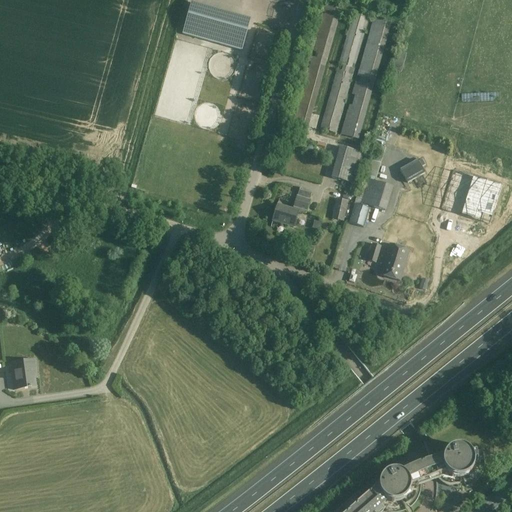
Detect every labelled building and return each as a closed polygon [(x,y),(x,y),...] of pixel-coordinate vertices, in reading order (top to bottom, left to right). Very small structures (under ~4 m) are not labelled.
[(192,3),(184,35),(246,50),(254,18),(192,3)] [(344,12),(321,6),(288,129),(312,135),(344,12)] [(368,21),(353,17),(320,135),(335,139),(368,21)] [(394,27),(375,22),(342,143),(361,148),(394,27)] [(385,148),(372,144),(354,202),(385,211),(393,187),(375,182),(385,148)] [(364,153),(339,146),(331,177),(355,184),(364,153)] [(425,165),(422,160),(419,162),(417,160),(400,170),(408,183),(425,173),(422,167),(425,165)] [(305,172),(308,165),(299,161),(296,169),(305,172)] [(453,171),(441,209),(489,224),(501,186),(453,171)] [(310,194),(298,191),(295,205),(293,210),(277,205),(273,221),(293,227),(298,212),(305,214),(306,208),(310,194)] [(348,202),(337,200),(332,218),(343,221),(348,202)] [(368,209),(354,205),(348,224),(363,228),(368,209)] [(380,248),(372,245),(367,261),(375,264),(380,248)] [(408,251),(389,245),(380,275),(399,281),(408,251)] [(429,281),(422,278),(419,288),(425,290),(429,281)] [(36,370),(35,361),(9,364),(13,391),(36,388),(34,370),(36,370)] [(483,455),(482,450),(470,450),(467,449),(465,447),(463,446),(460,446),(457,446),(455,446),(452,447),(450,448),(447,449),(445,451),(444,454),(443,456),(401,472),(399,471),(396,470),(393,470),(391,471),(388,471),(386,473),(384,474),(382,476),(380,478),(379,481),(378,483),(378,486),(370,493),(381,506),(386,511),(387,511),(401,511),(402,511),(405,511),(405,507),(407,505),(410,508),(413,505),(416,502),(418,498),(419,495),(420,491),(421,486),(420,482),(436,476),(438,480),(441,482),(445,485),(448,487),(452,488),(456,488),(460,488),(461,485),(464,484),(466,487),(470,486),(474,483),(477,480),(480,476),(482,472),(484,468),(484,464),(484,459),(483,455)] [(381,506),(370,493),(362,499),(373,511),(381,506)] [(350,500),(359,511),(373,511),(362,499),(358,494),(350,500)] [(359,511),(350,500),(342,507),(346,511),(359,511)]
